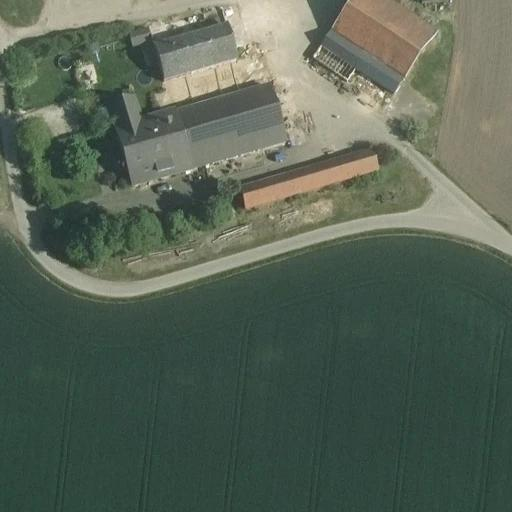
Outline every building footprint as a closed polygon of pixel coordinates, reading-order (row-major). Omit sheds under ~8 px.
[(387,0),(363,0),(319,61),(390,113),(444,41),(387,0)] [(236,61),(222,10),(148,31),(164,82),(236,61)] [(236,61),(164,82),(171,113),(173,116),(269,88),(260,54),(236,61)] [(173,116),(189,172),(285,144),(269,88),(173,116)] [(115,130),(139,123),(133,103),(109,110),(115,130)] [(131,189),(189,172),(173,116),(171,113),(139,123),(115,130),(131,189)] [(360,148),(234,186),(242,212),(368,174),(360,148)]
